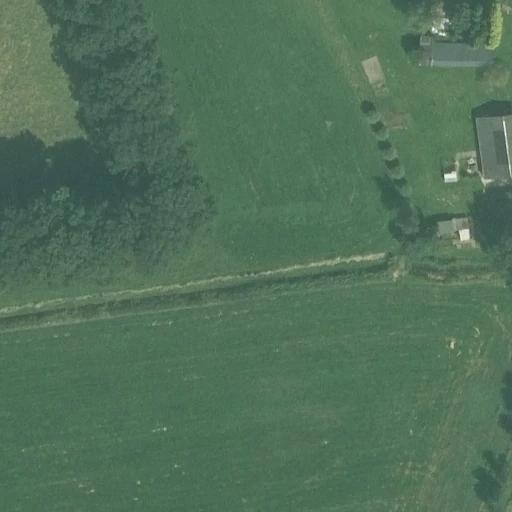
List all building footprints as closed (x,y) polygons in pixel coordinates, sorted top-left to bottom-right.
[(473,50),(472,64),(500,65),(501,50),(473,50)] [(511,172),(511,121),(511,111),(478,116),(486,176),(511,172)] [(511,189),(490,192),(492,215),(511,212),(511,189)] [(511,212),(492,215),(495,238),(511,235),(511,212)] [(437,219),(440,241),(461,238),(460,229),(469,227),(467,216),(437,219)]
